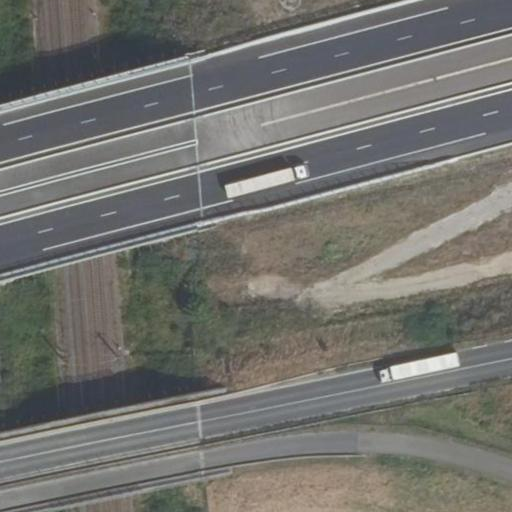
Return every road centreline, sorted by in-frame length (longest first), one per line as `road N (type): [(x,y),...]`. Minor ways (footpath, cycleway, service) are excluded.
road 1 (trunk): [(511,6),(0,147)]
road 2 (trunk): [(0,252),(511,112)]
road 3 (secondary): [(0,463),(511,356)]
road 4 (track): [(511,194),(317,294),(442,280),(511,262)]
